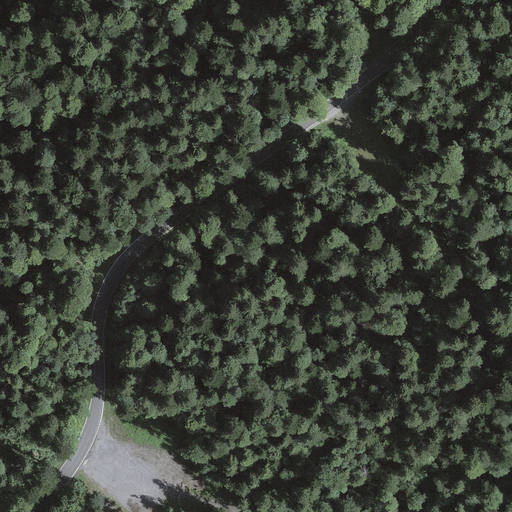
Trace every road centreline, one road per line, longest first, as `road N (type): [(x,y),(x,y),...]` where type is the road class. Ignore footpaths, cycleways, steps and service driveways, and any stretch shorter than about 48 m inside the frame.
road 1 (tertiary): [(39,511),(90,428),(99,393),(100,309),(122,263),(343,101),(455,0)]
road 2 (track): [(343,101),(437,305),(511,377)]
road 3 (track): [(82,446),(154,493),(236,511)]
